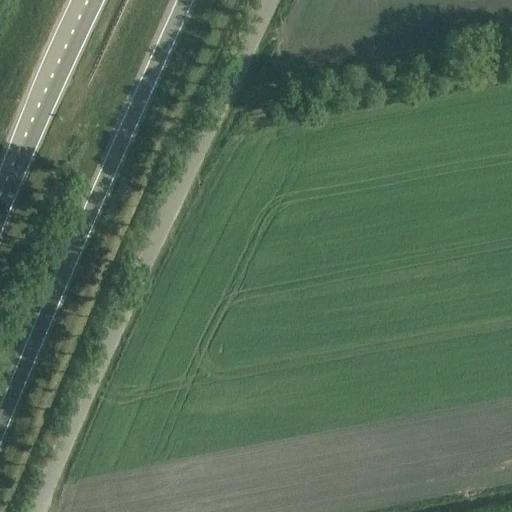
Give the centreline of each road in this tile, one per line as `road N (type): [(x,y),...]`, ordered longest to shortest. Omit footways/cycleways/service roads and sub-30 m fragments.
road 1 (unclassified): [(35,511),(270,0)]
road 2 (trunk): [(0,427),(184,0)]
road 3 (track): [(223,96),(511,42)]
road 4 (trunk): [(88,0),(0,216)]
